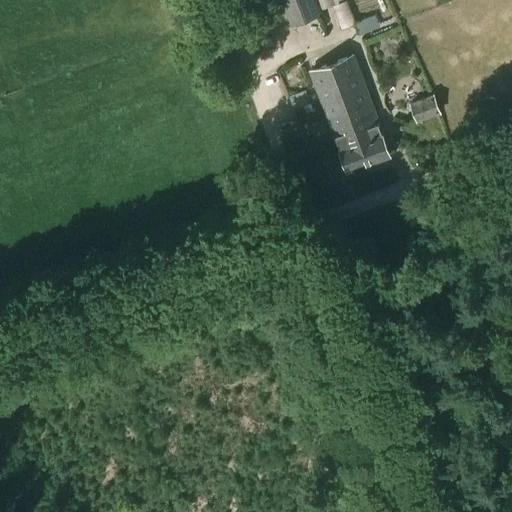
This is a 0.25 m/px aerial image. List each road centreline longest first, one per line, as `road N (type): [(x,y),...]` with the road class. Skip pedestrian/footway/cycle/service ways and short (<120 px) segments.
road 1 (track): [(222,0),(415,511)]
road 2 (track): [(0,341),(511,149)]
road 3 (track): [(378,198),(447,307),(511,361)]
